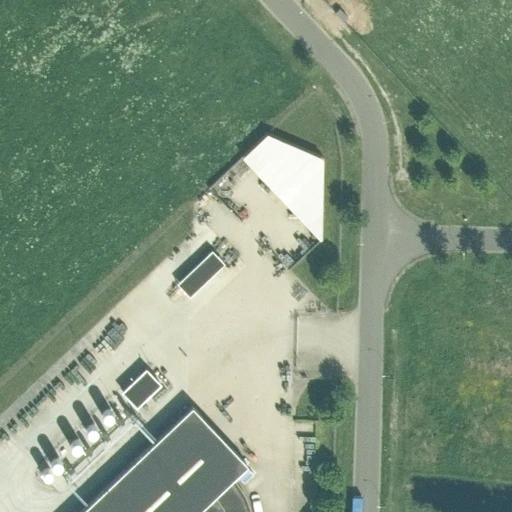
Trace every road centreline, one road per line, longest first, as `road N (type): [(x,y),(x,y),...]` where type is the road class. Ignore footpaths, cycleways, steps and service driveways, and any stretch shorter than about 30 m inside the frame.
road 1 (unclassified): [(365,511),(371,126),(342,69),(276,0)]
road 2 (unknown): [(371,328),(237,330),(144,356),(0,481)]
